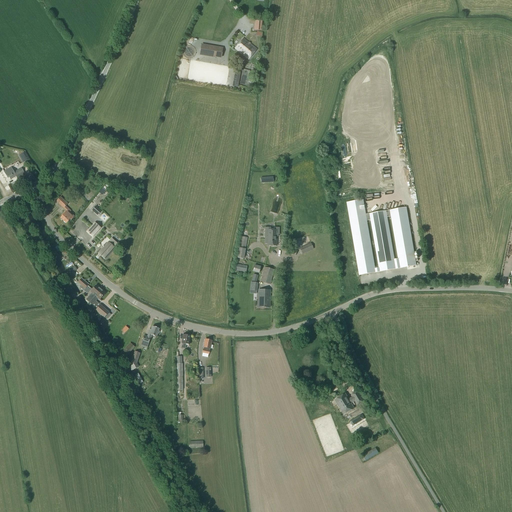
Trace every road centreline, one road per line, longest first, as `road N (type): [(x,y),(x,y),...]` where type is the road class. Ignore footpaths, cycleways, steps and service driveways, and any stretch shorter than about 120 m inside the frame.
road 1 (unclassified): [(336,315),(246,338),(146,313),(63,242),(32,190)]
road 2 (unclassified): [(440,511),(353,367),(336,315)]
road 3 (unclassified): [(136,0),(64,155),(32,190)]
road 4 (unclassified): [(336,315),(377,297),(511,295)]
